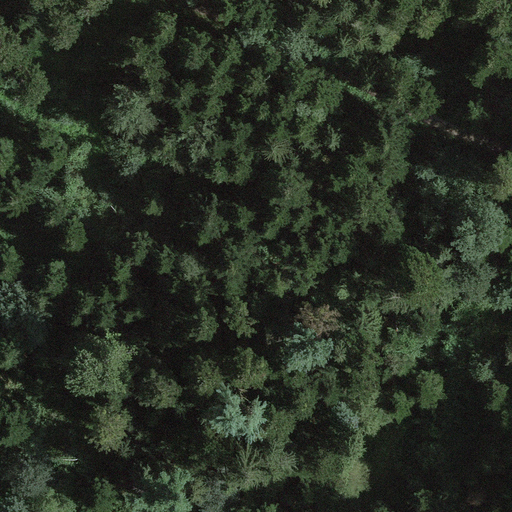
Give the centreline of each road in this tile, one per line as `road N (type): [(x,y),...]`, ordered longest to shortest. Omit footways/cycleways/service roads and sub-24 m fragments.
road 1 (track): [(172,0),(226,17),(511,160)]
road 2 (track): [(351,511),(395,437),(463,361),(511,328)]
